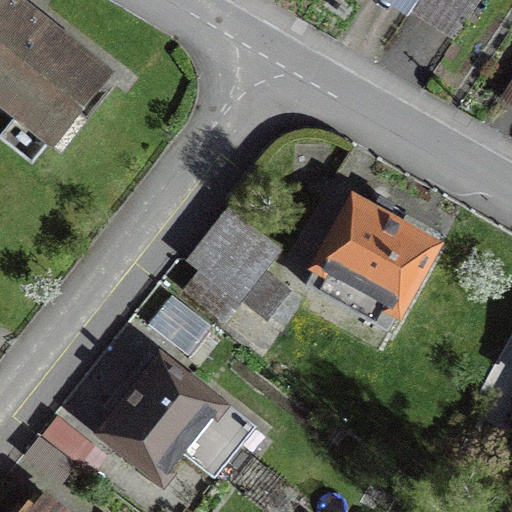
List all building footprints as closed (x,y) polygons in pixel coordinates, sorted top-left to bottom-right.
[(104,76),(7,0),(0,0),(0,98),(52,141),(104,76)] [(479,0),(419,0),(412,11),(454,39),(479,0)] [(511,77),(500,95),(511,101),(511,77)] [(388,331),(398,313),(435,247),(400,227),(384,218),(391,205),(380,199),(373,212),(354,201),(317,268),(307,285),(388,331)] [(230,214),(193,261),(240,298),(277,251),(230,214)] [(268,274),(245,303),(265,318),(287,289),(268,274)] [(220,403),(218,406),(161,361),(135,393),(124,384),(105,407),(117,417),(103,434),(162,481),(184,455),(213,478),(252,428),(220,403)] [(64,511),(45,496),(32,511),(25,511),(18,506),(13,511),(64,511)]
